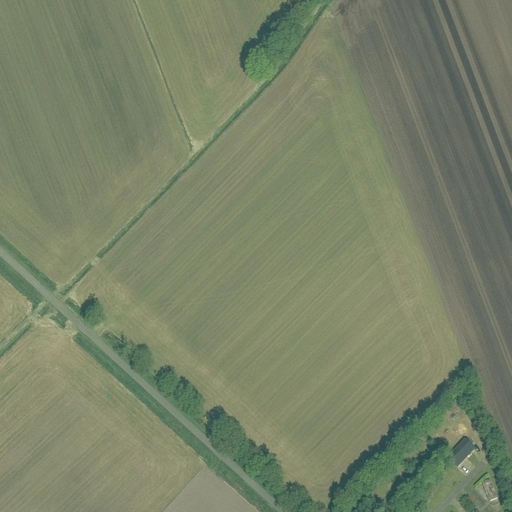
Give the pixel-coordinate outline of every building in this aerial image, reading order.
[(455,418),(466,409),(462,404),(451,414),(455,418)] [(441,453),(458,434),(450,427),(433,446),(441,453)] [(475,450),(465,441),(448,460),(458,469),(475,450)] [(418,477),(425,472),(415,461),(409,467),(418,477)] [(390,486),(398,498),(409,490),(401,479),(390,486)] [(487,489),(491,501),(496,500),(491,488),(487,489)]
